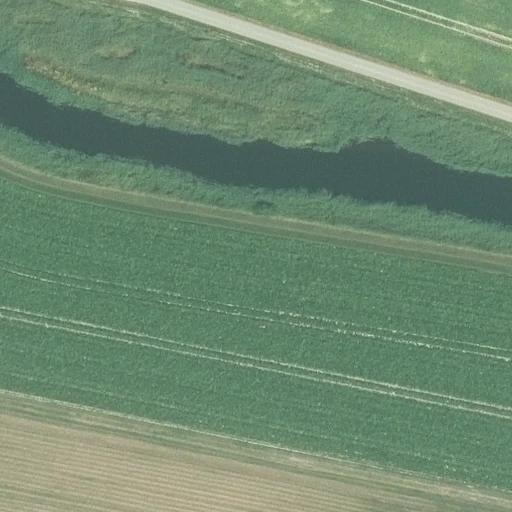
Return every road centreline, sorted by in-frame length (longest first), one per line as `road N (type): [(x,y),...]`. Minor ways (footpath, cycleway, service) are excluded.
road 1 (track): [(511,504),(0,406)]
road 2 (unclassified): [(511,115),(154,0)]
